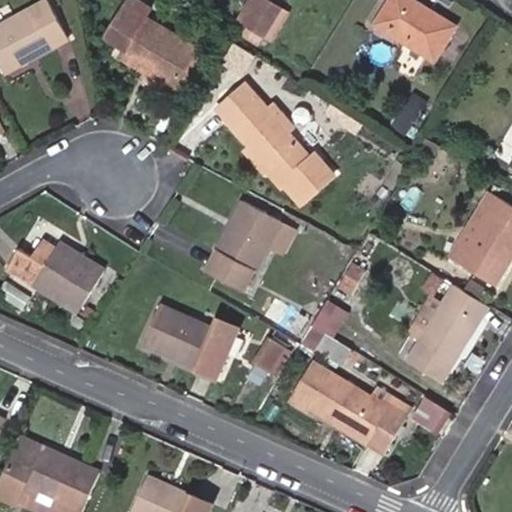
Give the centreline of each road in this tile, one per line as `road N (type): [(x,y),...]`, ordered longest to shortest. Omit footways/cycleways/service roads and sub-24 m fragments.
road 1 (residential): [(0,341),(398,511)]
road 2 (residential): [(441,511),(511,392)]
road 3 (residential): [(124,179),(61,163),(0,196)]
